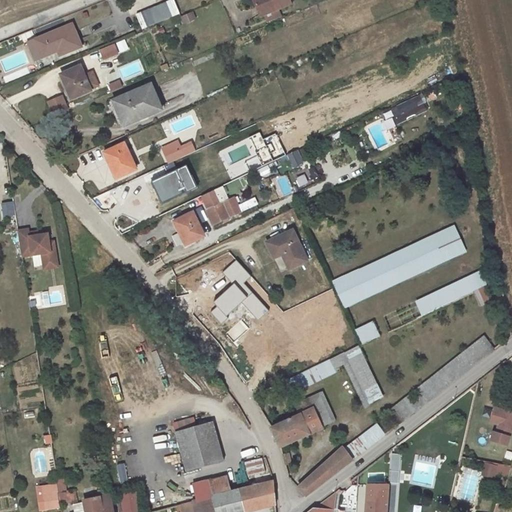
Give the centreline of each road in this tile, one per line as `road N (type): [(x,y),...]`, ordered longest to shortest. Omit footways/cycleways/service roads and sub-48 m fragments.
road 1 (residential): [(286,511),(283,481),(250,406),(189,325),(0,120)]
road 2 (unclassified): [(511,343),(296,511)]
